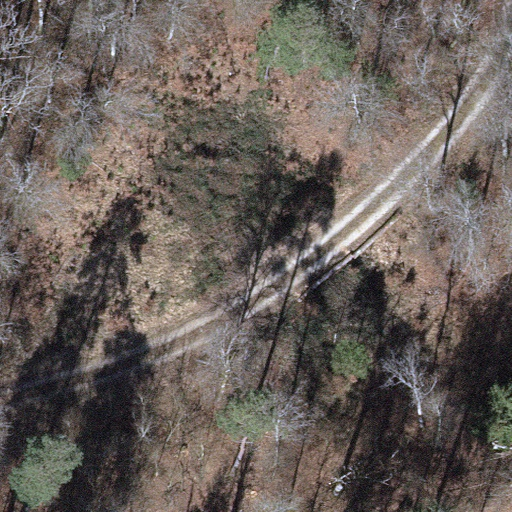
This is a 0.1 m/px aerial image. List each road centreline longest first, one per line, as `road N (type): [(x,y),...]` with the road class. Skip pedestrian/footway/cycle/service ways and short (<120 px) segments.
road 1 (track): [(0,397),(192,344),(403,212),(511,40)]
road 2 (track): [(511,354),(464,386),(344,422),(282,400),(192,344)]
